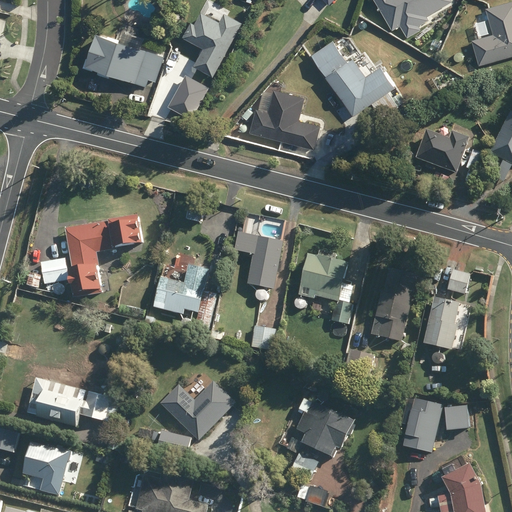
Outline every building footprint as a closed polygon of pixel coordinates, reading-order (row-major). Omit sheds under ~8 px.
[(378,0),(395,29),(403,25),(410,37),(424,29),(422,25),(432,20),(430,16),(456,1),(455,0),(378,0)] [(497,36),(475,42),(482,67),(511,57),(511,3),(489,10),(497,36)] [(198,65),(217,76),(246,21),(229,12),(224,21),(206,11),(199,23),(195,21),(187,36),(208,47),(198,65)] [(104,68),(102,73),(113,77),(115,72),(150,85),(152,79),(159,81),(168,56),(144,47),(147,39),(128,32),(125,40),(102,32),(91,63),(104,68)] [(338,39),(301,64),(317,88),(332,78),(357,115),(399,87),(385,66),(370,76),(358,57),(352,61),(338,39)] [(260,108),(253,132),(317,149),(324,125),(302,119),(308,97),(277,88),(271,111),(260,108)] [(511,120),(494,154),(507,160),(497,178),(507,183),(511,172),(511,120)] [(432,130),(421,159),(461,174),(475,138),(458,131),(455,139),(432,130)] [(403,144),(406,149),(411,145),(408,140),(403,144)] [(477,151),(470,168),(480,172),(487,155),(477,151)] [(394,153),(394,162),(402,162),(403,154),(394,153)] [(113,222),(69,229),(76,269),(74,269),(79,298),(106,293),(100,253),(119,250),(118,248),(147,243),(142,215),(112,220),(113,222)] [(249,217),(246,235),(256,237),(259,219),(249,217)] [(259,236),(256,256),(258,256),(252,284),(278,289),(287,242),(259,236)] [(356,286),(347,284),(353,263),(341,260),(342,255),(325,251),(324,258),(314,255),(304,295),(319,299),(320,297),(340,301),(335,321),(351,325),(356,305),(352,304),(356,286)] [(69,259),(44,263),(48,285),(72,281),(69,259)] [(221,294),(208,291),(213,271),(193,265),(190,277),(168,271),(158,307),(186,315),(188,309),(201,313),(196,335),(207,338),(209,333),(210,333),(221,294)] [(385,293),(375,334),(404,342),(421,275),(394,268),(388,293),(385,293)] [(451,290),(468,295),(474,275),(457,270),(451,290)] [(33,274),(30,285),(41,288),(44,277),(33,274)] [(262,301),(264,300),(265,299),(267,298),(268,296),(268,294),(267,292),(266,291),(265,289),(263,289),(261,289),(259,290),(258,291),(257,292),(256,294),(256,296),(257,298),(258,299),(260,300),(262,301)] [(223,297),(221,308),(230,310),(232,299),(223,297)] [(299,309),(301,309),(303,308),(304,306),(305,304),(305,302),(305,301),(303,299),(302,298),(300,297),(298,297),(296,298),(295,299),(294,301),(293,302),(293,304),(294,306),(295,307),(297,308),(299,309)] [(439,298),(429,344),(456,350),(461,325),(458,325),(463,305),(452,302),(452,301),(439,298)] [(106,324),(104,332),(111,334),(113,326),(106,324)] [(257,326),(253,347),(275,351),(279,330),(257,326)] [(353,350),(348,370),(372,376),(377,356),(353,350)] [(439,362),(441,362),(443,361),(445,360),(445,358),(446,356),(445,354),(444,352),(442,351),(440,351),(438,351),(437,351),(435,353),(434,354),(434,356),(434,358),(435,360),(436,361),(437,362),(439,362)] [(41,418),(80,427),(87,400),(77,398),(79,388),(40,378),(31,413),(42,416),(41,418)] [(182,386),(164,404),(203,441),(240,403),(217,382),(198,401),(182,386)] [(92,392),(86,417),(108,422),(114,398),(92,392)] [(402,445),(431,452),(443,404),(414,397),(402,445)] [(301,431),(310,435),(307,443),(336,457),(341,447),(346,449),(360,422),(318,401),(317,404),(309,400),(304,410),(309,413),(301,431)] [(469,427),(467,405),(445,407),(447,429),(469,427)] [(22,433),(0,426),(0,448),(17,453),(22,433)] [(296,435),(292,445),(301,449),(305,439),(296,435)] [(124,441),(113,438),(110,450),(122,452),(124,441)] [(181,439),(176,448),(186,453),(190,444),(181,439)] [(76,451),(36,442),(28,474),(47,479),(44,491),(63,496),(72,462),(73,462),(76,451)] [(112,452),(102,450),(99,463),(108,465),(112,452)] [(304,454),(294,473),(312,482),(322,463),(304,454)] [(447,467),(453,477),(450,479),(458,493),(458,495),(443,498),(446,511),(493,511),(488,485),(477,464),(472,467),(467,457),(447,467)] [(146,487),(140,509),(147,511),(211,511),(214,505),(194,500),(198,487),(153,475),(149,488),(146,487)] [(315,487),(309,502),(326,508),(331,493),(315,487)] [(441,498),(430,500),(432,509),(443,507),(441,498)]
